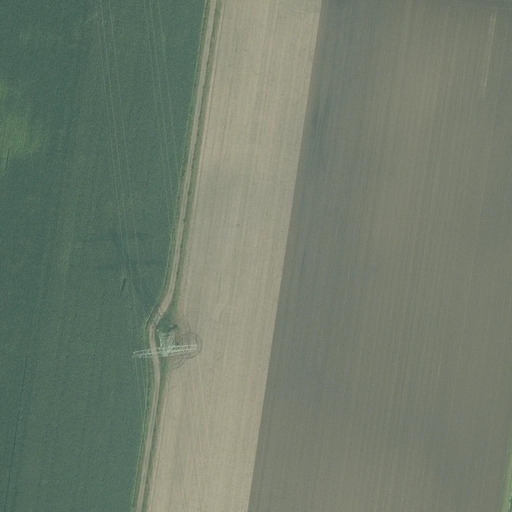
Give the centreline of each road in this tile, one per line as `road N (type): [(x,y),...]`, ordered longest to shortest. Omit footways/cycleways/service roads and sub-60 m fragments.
road 1 (track): [(212,0),(172,294),(149,332),(157,382),(138,511)]
road 2 (track): [(511,388),(494,511)]
